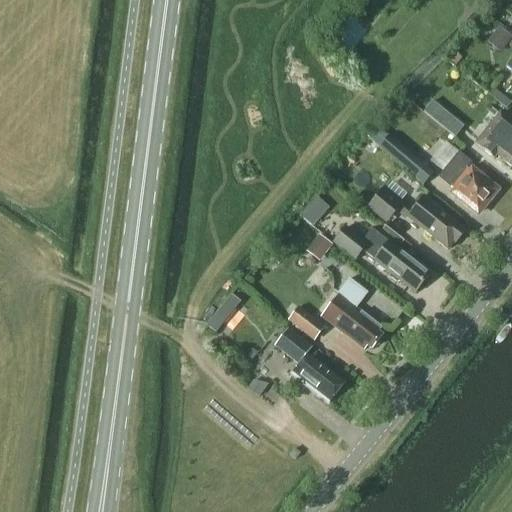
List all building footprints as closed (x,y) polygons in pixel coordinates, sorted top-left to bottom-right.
[(498,29),(486,44),(499,55),(511,39),(498,29)] [(455,53),(449,61),(455,67),(462,59),(455,53)] [(493,90),(488,96),(506,110),(511,104),(493,90)] [(432,102),(423,113),(455,138),(463,128),(432,102)] [(511,123),(500,114),(476,145),(494,160),(496,156),(511,168),(511,123)] [(388,137),(379,148),(423,185),(432,173),(388,137)] [(459,154),(438,178),(451,189),(455,191),(453,194),(478,215),(497,191),(472,170),(470,172),(466,169),(471,164),(459,154)] [(424,197),(413,211),(384,188),(366,211),(384,225),(397,210),(448,250),(454,243),(455,244),(466,231),(424,197)] [(302,214),(313,223),(329,204),(317,195),(302,214)] [(388,241),(387,243),(372,230),(361,244),(344,230),(332,244),(354,262),(363,251),(416,294),(431,275),(388,241)] [(319,236),(310,247),(323,258),(332,246),(319,236)] [(348,279),(337,295),(339,296),(356,310),(368,294),(348,279)] [(241,303),(231,295),(212,319),(222,327),(241,303)] [(339,296),(323,317),(364,349),(367,346),(371,349),(382,336),(377,333),(380,329),(356,310),(339,296)] [(299,307),(287,322),(313,341),(324,327),(299,307)] [(287,330),(276,345),(300,364),(291,375),(328,405),(344,384),(307,355),(311,349),(287,330)]
